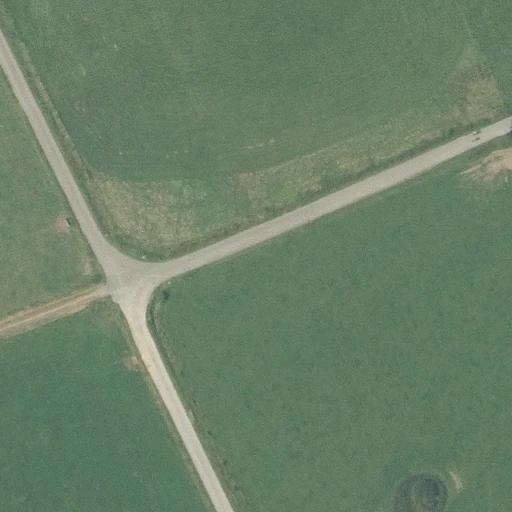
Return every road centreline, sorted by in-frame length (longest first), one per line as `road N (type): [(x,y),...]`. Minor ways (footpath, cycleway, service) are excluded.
road 1 (track): [(223,511),(117,288)]
road 2 (track): [(117,288),(0,333)]
